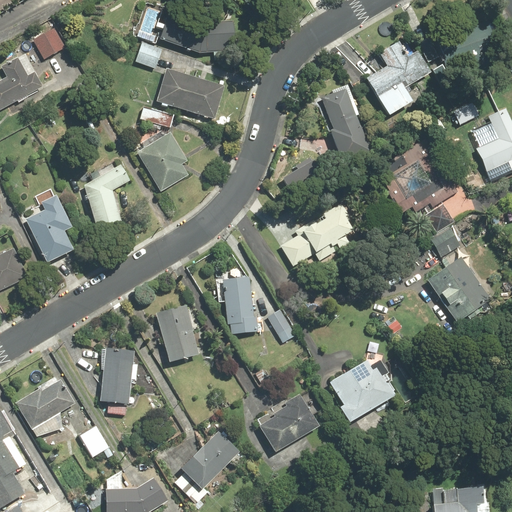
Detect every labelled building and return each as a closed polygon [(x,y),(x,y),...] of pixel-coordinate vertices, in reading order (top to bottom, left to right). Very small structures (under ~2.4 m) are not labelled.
[(242,0),(250,12),(270,0),(242,0)] [(232,21),(195,24),(167,14),(158,41),(198,55),(235,52),(232,21)] [(485,23),(450,36),(470,85),(505,72),(485,23)] [(53,30),(32,42),(43,61),(65,49),(53,30)] [(385,67),(364,79),(387,117),(411,103),(405,94),(408,92),(406,87),(429,73),(417,52),(407,58),(398,42),(377,54),(385,67)] [(161,51),(141,44),(134,63),(155,70),(161,51)] [(210,54),(204,71),(228,79),(234,63),(210,54)] [(0,81),(0,111),(16,103),(17,104),(27,99),(26,97),(42,88),(34,74),(27,78),(16,59),(0,67),(0,69),(5,79),(0,81)] [(224,88),(165,70),(155,103),(214,121),(224,88)] [(368,153),(344,89),(319,99),(331,129),(327,131),(339,163),(368,153)] [(463,122),(475,149),(489,182),(511,172),(511,124),(504,104),(484,112),(463,122)] [(173,117),(142,108),(138,121),(169,129),(173,117)] [(195,128),(177,122),(174,131),(193,137),(195,128)] [(168,133),(135,154),(160,194),(188,176),(181,165),(186,162),(168,133)] [(425,137),(371,169),(398,214),(410,208),(413,213),(428,204),(431,208),(458,192),(425,137)] [(467,147),(455,152),(462,172),(474,167),(467,147)] [(120,166),(88,184),(83,188),(94,231),(120,224),(112,192),(129,182),(120,166)] [(474,177),(461,183),(465,192),(478,186),(474,177)] [(24,221),(45,265),(72,252),(63,233),(71,229),(56,196),(39,204),(43,212),(24,221)] [(339,204),(293,231),(297,237),(279,248),(291,267),(312,254),(318,263),(348,244),(343,236),(354,229),(339,204)] [(441,205),(424,216),(436,233),(453,222),(441,205)] [(0,291),(27,279),(13,249),(0,255),(0,291)] [(457,257),(424,280),(456,325),(489,302),(472,278),(475,275),(469,266),(465,269),(457,257)] [(248,279),(222,282),(226,326),(228,326),(229,335),(256,332),(254,319),(252,319),(248,279)] [(185,306),(154,314),(167,363),(197,356),(185,306)] [(279,311),(266,319),(282,345),(295,337),(279,311)] [(396,320),(385,328),(390,335),(401,328),(396,320)] [(127,406),(133,352),(104,348),(97,403),(127,406)] [(365,361),(328,383),(341,406),(338,408),(347,423),(393,396),(376,367),(371,370),(365,361)] [(14,404),(35,438),(60,429),(58,413),(73,404),(59,381),(56,382),(53,377),(35,389),(36,390),(14,404)] [(273,454),(318,426),(298,393),(282,403),(285,406),(271,414),(273,418),(257,427),(273,454)] [(95,426),(79,436),(91,458),(108,448),(95,426)] [(202,487),(239,451),(217,431),(178,470),(182,473),(173,483),(195,504),(207,492),(202,487)] [(0,441),(0,508),(23,495),(11,473),(18,469),(1,441),(0,441)] [(134,489),(104,490),(104,511),(148,511),(165,501),(153,479),(134,489)] [(443,505),(431,507),(432,511),(474,511),(473,504),(480,503),(478,486),(441,490),(443,505)]
